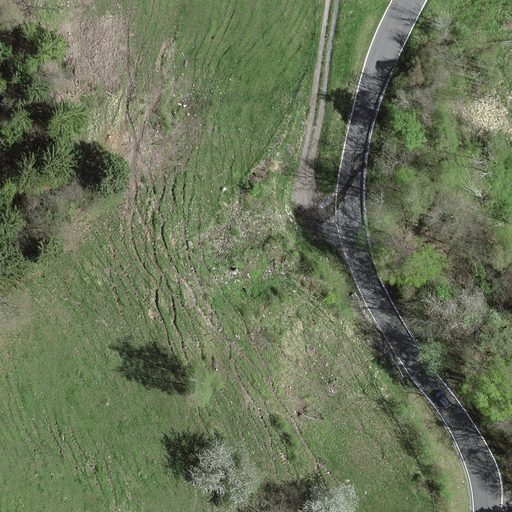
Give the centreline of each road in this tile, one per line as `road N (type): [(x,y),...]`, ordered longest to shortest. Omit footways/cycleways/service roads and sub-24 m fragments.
road 1 (tertiary): [(409,0),(362,121),(352,227),(376,296),(465,433),(488,511)]
road 2 (track): [(351,218),(315,212),(304,170),(333,0)]
